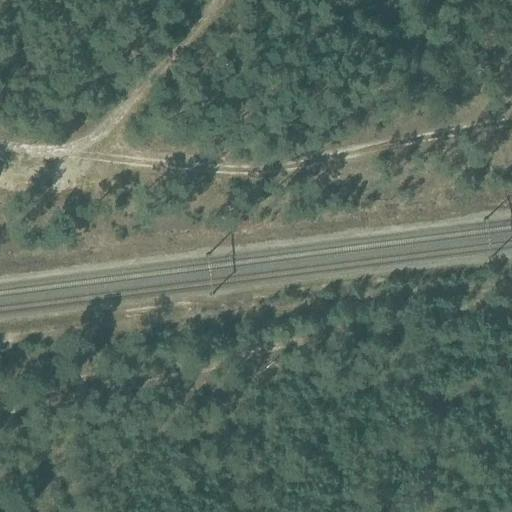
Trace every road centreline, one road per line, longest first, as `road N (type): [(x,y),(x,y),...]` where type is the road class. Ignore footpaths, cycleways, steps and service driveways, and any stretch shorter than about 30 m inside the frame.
road 1 (track): [(511,120),(304,168),(214,168),(66,152)]
road 2 (track): [(0,146),(66,152),(86,140),(220,0)]
